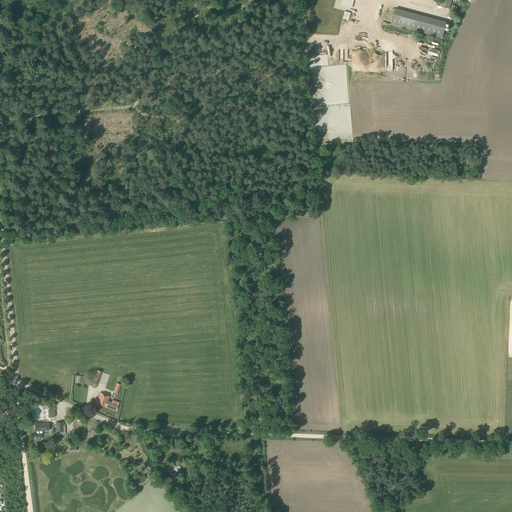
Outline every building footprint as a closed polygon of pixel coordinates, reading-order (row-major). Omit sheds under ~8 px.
[(393,11),(391,26),(442,34),(444,22),(411,17),(412,11),(405,10),(404,12),(393,11)] [(351,13),(344,11),(342,19),(349,21),(351,13)] [(105,407),(108,401),(109,397),(100,393),(95,403),(105,407)] [(108,401),(105,407),(115,411),(119,402),(113,400),(112,402),(108,401)] [(42,424),(42,423),(34,424),(35,434),(34,434),(34,439),(42,438),(41,433),(40,433),(39,431),(49,430),(49,424),(42,424)]
